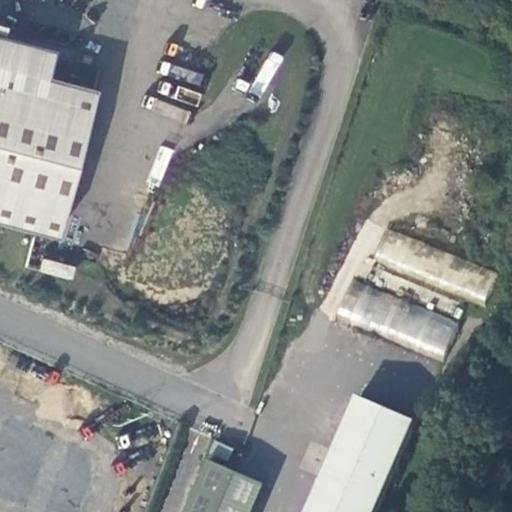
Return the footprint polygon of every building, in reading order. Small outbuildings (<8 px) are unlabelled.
[(0,222),(55,235),(90,89),(39,75),(45,53),(21,46),(0,40),(0,222)] [(486,300),(496,272),(390,233),(383,254),(412,265),(410,272),(486,300)] [(441,361),(458,323),(353,278),(337,317),(441,361)] [(377,511),(419,419),(361,393),(308,511),(377,511)] [(213,451),(231,459),(236,447),(218,439),(213,451)] [(254,511),(268,482),(212,457),(187,511),(254,511)]
